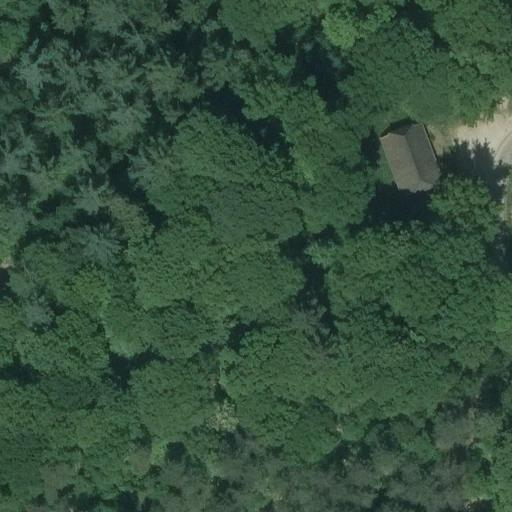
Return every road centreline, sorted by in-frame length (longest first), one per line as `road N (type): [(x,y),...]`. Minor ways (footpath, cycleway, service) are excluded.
road 1 (track): [(496,200),(0,446)]
road 2 (unclassified): [(511,143),(496,200),(511,295)]
